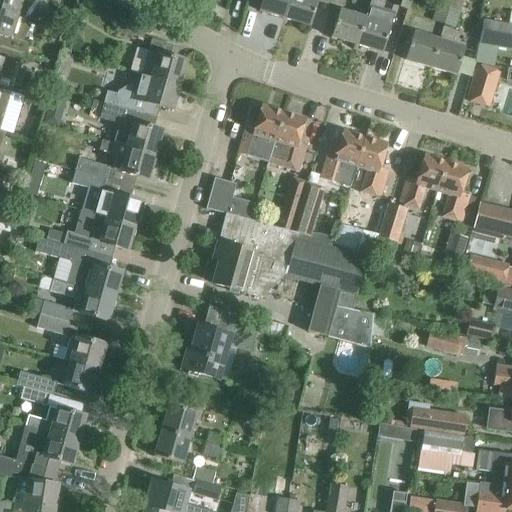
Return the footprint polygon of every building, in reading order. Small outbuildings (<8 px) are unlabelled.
[(0,0),(0,8),(28,17),(39,0),(0,0)] [(261,0),(258,11),(284,19),(289,0),(261,0)] [(289,0),(284,19),(309,27),(317,0),(289,0)] [(364,19),(356,45),(381,53),(393,14),(382,11),(385,0),(370,0),(368,6),(364,19)] [(391,0),(390,5),(407,10),(409,0),(391,0)] [(443,24),(449,7),(440,5),(435,21),(443,24)] [(459,11),(449,7),(443,24),(454,27),(459,11)] [(21,41),(28,17),(21,15),(0,9),(0,34),(3,36),(0,44),(0,47),(22,54),(27,56),(30,43),(21,41)] [(356,45),(364,19),(339,11),(331,37),(356,45)] [(119,19),(116,31),(143,38),(146,26),(119,19)] [(511,26),(483,21),(479,42),(511,48),(511,26)] [(430,68),(438,41),(413,34),(404,60),(430,68)] [(151,40),(141,76),(177,86),(184,62),(169,57),(172,46),(151,40)] [(438,41),(430,68),(455,76),(463,49),(438,41)] [(0,47),(0,89),(10,92),(22,54),(0,47)] [(476,65),(465,99),(488,106),(499,72),(476,65)] [(170,110),(177,86),(141,76),(139,75),(138,79),(117,92),(116,94),(106,91),(103,103),(129,111),(155,118),(159,107),(170,110)] [(0,131),(5,132),(0,130),(0,126),(10,92),(0,89),(0,131)] [(47,103),(46,107),(61,111),(65,100),(49,95),(47,103)] [(99,114),(98,118),(119,124),(116,134),(113,144),(153,156),(160,132),(134,125),(137,113),(129,111),(103,103),(99,114)] [(274,141),(283,113),(260,107),(253,130),(245,127),(237,153),(267,163),(274,141)] [(274,141),(267,163),(297,172),(305,146),(297,143),(305,120),(283,113),(274,141)] [(320,175),(318,178),(336,184),(342,162),(355,166),(364,139),(342,132),(338,144),(330,141),(326,152),(320,175)] [(364,139),(355,166),(368,170),(361,192),(378,197),(387,171),(379,168),(386,145),(364,139)] [(102,141),(99,151),(100,151),(117,156),(113,170),(147,179),(153,156),(113,144),(102,141)] [(436,191),(445,164),(423,157),(416,180),(408,177),(400,203),(417,209),(423,187),(436,191)] [(78,159),(74,172),(105,180),(109,168),(78,159)] [(445,164),(436,191),(449,195),(443,217),(460,222),(468,196),(460,194),(467,170),(445,164)] [(105,180),(74,172),(71,184),(87,189),(102,193),(102,191),(105,180)] [(291,178),(275,228),(291,232),(306,185),(306,183),(305,183),(291,178)] [(213,180),(205,209),(225,215),(249,221),(254,205),(230,198),(233,186),(213,180)] [(306,185),(291,232),(297,234),(308,237),(308,236),(323,190),(306,185)] [(84,212),(133,226),(140,202),(102,191),(102,193),(87,189),(81,211),(84,212)] [(372,215),(383,217),(387,200),(376,197),(372,215)] [(388,205),(376,243),(394,248),(405,211),(388,205)] [(361,222),(364,210),(352,206),(348,218),(361,222)] [(511,212),(481,206),(474,228),(486,231),(500,234),(511,237),(511,212)] [(126,250),(133,226),(84,212),(77,236),(66,233),(62,245),(111,259),(114,247),(126,250)] [(221,231),(217,245),(271,261),(289,265),(296,238),(297,234),(291,232),(275,228),(249,221),(225,215),(221,231)] [(334,243),(333,246),(371,256),(373,252),(377,235),(338,225),(334,243)] [(457,263),(465,237),(451,233),(443,259),(457,263)] [(37,238),(33,252),(68,262),(70,265),(65,284),(113,298),(120,274),(108,270),(111,259),(62,245),(37,238)] [(286,276),(320,286),(337,290),(333,304),(351,309),(352,307),(356,291),(365,257),(331,247),(296,238),(289,265),(286,275),(286,276)] [(401,257),(415,261),(416,261),(421,245),(420,244),(406,240),(401,257)] [(218,262),(212,284),(261,298),(271,261),(217,245),(212,260),(218,262)] [(508,266),(469,257),(465,273),(504,282),(508,266)] [(459,288),(471,291),(474,278),(462,275),(459,288)] [(40,315),(68,323),(72,312),(106,322),(113,298),(65,284),(51,280),(48,291),(75,299),(72,310),(44,302),(40,315)] [(337,290),(320,286),(308,331),(324,336),(333,304),(337,290)] [(511,291),(497,288),(492,309),(511,313),(511,331),(511,332),(511,331),(511,291)] [(370,312),(352,307),(351,309),(333,304),(324,336),(372,348),(372,339),(374,313),(370,312)] [(196,377),(197,374),(216,379),(225,345),(249,352),(255,331),(231,324),(233,315),(208,309),(203,328),(198,327),(191,352),(187,351),(182,370),(187,371),(187,374),(196,377)] [(64,337),(68,323),(40,315),(36,328),(64,337)] [(258,319),(257,325),(267,328),(266,334),(283,339),(287,327),(258,319)] [(466,335),(490,340),(493,326),(469,321),(466,335)] [(459,340),(431,333),(427,348),(455,355),(459,340)] [(70,362),(97,370),(103,346),(70,336),(66,351),(72,352),(70,362)] [(94,380),(97,370),(70,362),(63,386),(90,394),(90,392),(95,394),(99,381),(94,380)] [(511,386),(511,368),(495,367),(493,385),(511,386)] [(15,385),(23,387),(48,394),(52,382),(19,372),(15,385)] [(45,406),(48,394),(23,387),(20,399),(45,406)] [(410,419),(409,428),(461,435),(464,416),(426,411),(426,406),(407,404),(405,418),(410,419)] [(168,405),(160,431),(188,439),(195,413),(168,405)] [(27,416),(24,426),(42,431),(77,440),(83,417),(78,416),(48,407),(45,421),(27,416)] [(511,408),(511,413),(489,410),(487,428),(511,431),(511,408)] [(380,424),(378,436),(389,438),(391,426),(380,424)] [(24,426),(14,464),(22,466),(55,475),(59,461),(70,464),(77,440),(42,431),(24,426)] [(188,439),(160,431),(153,457),(181,465),(188,439)] [(422,433),(419,451),(459,456),(461,438),(422,433)] [(209,434),(206,444),(222,449),(225,438),(209,434)] [(222,449),(206,444),(203,454),(219,459),(222,449)] [(502,486),(511,487),(511,464),(510,464),(511,455),(477,450),(474,469),(491,472),(490,484),(502,486)] [(0,476),(1,477),(17,479),(13,505),(21,506),(53,510),(56,486),(52,485),(55,475),(22,466),(14,464),(0,459),(0,476)] [(192,480),(196,481),(211,485),(214,475),(195,469),(192,480)] [(291,481),(280,479),(275,511),(285,511),(288,499),(291,481)] [(150,481),(143,506),(163,511),(200,511),(192,510),(183,508),(188,492),(188,491),(170,486),(150,481)] [(196,481),(192,493),(216,500),(220,487),(211,485),(196,481)] [(474,511),(504,511),(505,510),(511,511),(511,487),(502,486),(490,484),(479,483),(474,511)] [(330,484),(325,511),(342,511),(346,487),(330,484)] [(244,511),(248,495),(234,493),(230,511),(244,511)] [(297,511),(299,501),(288,499),(285,511),(297,511)] [(434,501),(432,511),(464,511),(466,506),(434,501)] [(0,511),(52,511),(53,510),(21,506),(13,505),(0,502),(0,511)] [(390,511),(403,511),(404,504),(392,502),(390,511)]
